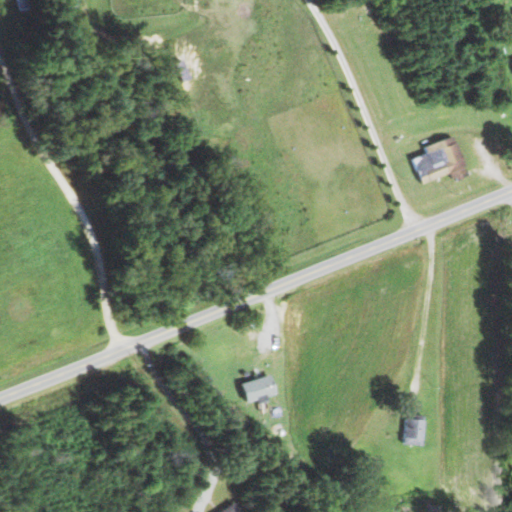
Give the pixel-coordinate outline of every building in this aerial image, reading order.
[(12,0),(15,13),(26,11),(24,0),(12,0)] [(453,138),(420,148),(423,155),(411,159),(419,186),(464,173),(453,138)] [(274,396),(269,377),(238,385),(243,404),(274,396)] [(422,446),(422,417),(401,417),(401,446),(422,446)] [(151,511),(151,487),(132,487),(132,511),(151,511)]
